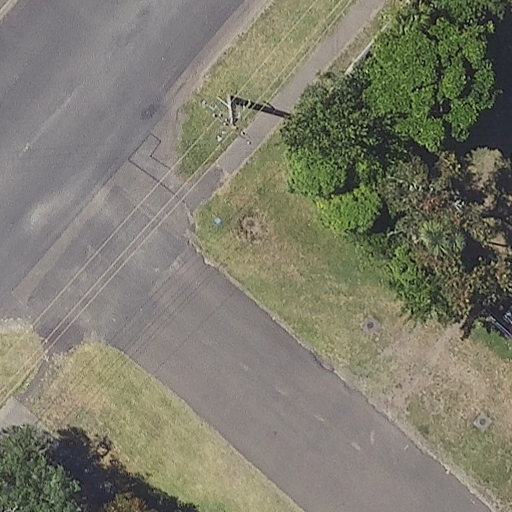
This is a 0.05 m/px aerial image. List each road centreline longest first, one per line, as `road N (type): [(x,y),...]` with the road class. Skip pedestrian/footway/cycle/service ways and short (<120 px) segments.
road 1 (residential): [(0,177),(387,511)]
road 2 (residential): [(0,170),(148,0)]
